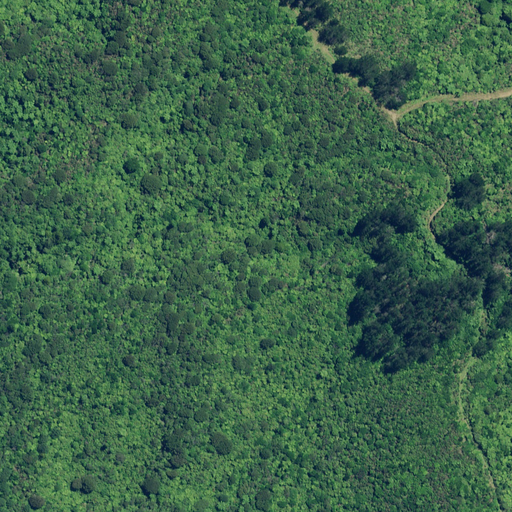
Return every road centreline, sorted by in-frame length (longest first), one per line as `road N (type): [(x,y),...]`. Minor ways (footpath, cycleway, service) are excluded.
road 1 (track): [(511,93),(425,102),(395,119),(402,136),(440,154),(451,182),(430,226),(483,279),(480,328),(460,394),(502,511)]
road 2 (track): [(395,119),(278,0)]
